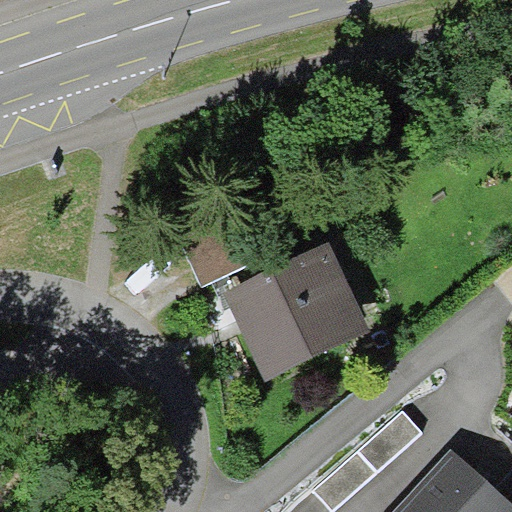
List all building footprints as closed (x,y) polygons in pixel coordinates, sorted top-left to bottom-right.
[(229,215),(179,237),(201,286),(251,265),(229,215)] [(326,247),(225,298),(269,383),(369,333),(326,247)] [(402,414),(316,490),(335,511),(421,436),(402,414)] [(399,511),(511,511),(452,456),(424,485),(399,511)] [(511,470),(500,483),(511,494),(511,470)]
